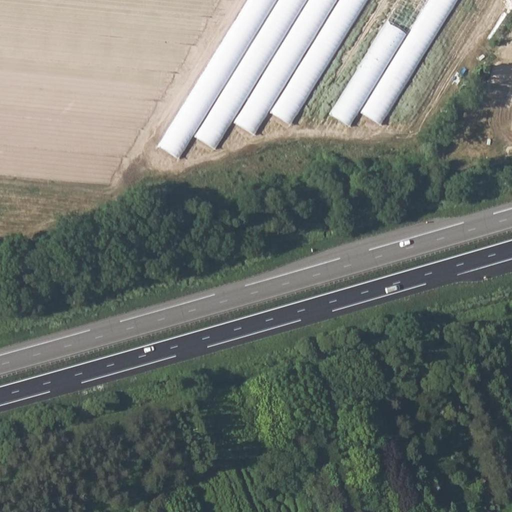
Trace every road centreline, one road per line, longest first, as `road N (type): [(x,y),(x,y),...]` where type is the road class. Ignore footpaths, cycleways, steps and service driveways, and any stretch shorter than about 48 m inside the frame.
road 1 (motorway): [(0,396),(511,249)]
road 2 (motorway): [(511,218),(0,364)]
